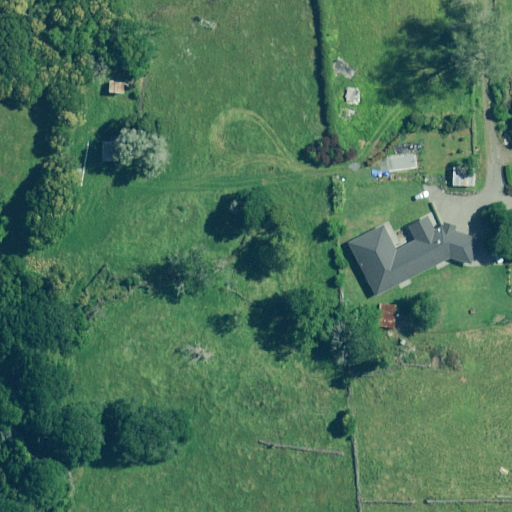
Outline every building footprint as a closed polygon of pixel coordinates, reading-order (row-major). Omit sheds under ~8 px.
[(473,187),(474,169),(453,168),(452,186),(473,187)] [(445,224),(434,230),(427,217),(408,227),(415,240),(395,251),(382,226),(347,244),(374,297),(451,258),(470,264),(478,239),(453,231),(454,227),(445,224)] [(481,287),(468,288),(468,305),(482,305),(481,287)] [(466,298),(444,298),(444,319),(466,319),(466,298)] [(393,327),(395,307),(377,305),(375,325),(393,327)]
